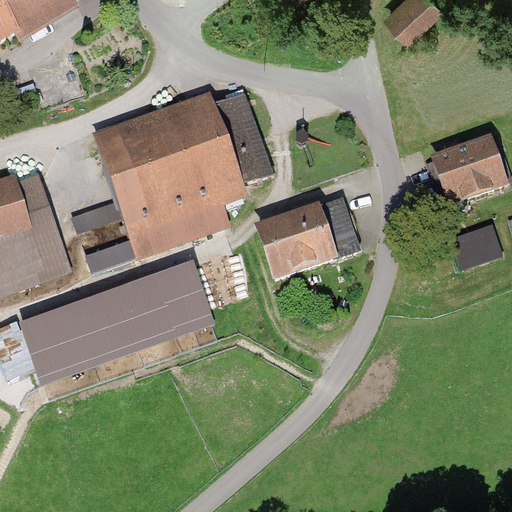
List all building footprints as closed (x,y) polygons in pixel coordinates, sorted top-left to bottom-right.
[(0,0),(0,43),(75,0),(74,0),(0,0)] [(327,2),(325,0),(281,0),(299,24),(327,2)] [(438,0),(400,0),(384,16),(407,40),(443,5),(438,0)] [(213,97),(94,139),(117,204),(71,221),(77,237),(123,221),(130,243),(86,258),(93,278),(233,229),(226,209),(251,200),(247,187),(275,177),(259,132),(272,127),(260,95),(217,110),(213,97)] [(497,142),(431,163),(445,206),(511,185),(497,142)] [(0,304),(2,310),(82,282),(48,186),(34,191),(30,182),(0,192),(0,304)] [(345,200),(257,229),(275,284),(363,254),(345,200)] [(455,243),(465,272),(500,260),(490,231),(455,243)] [(197,267),(21,330),(41,385),(216,323),(197,267)]
